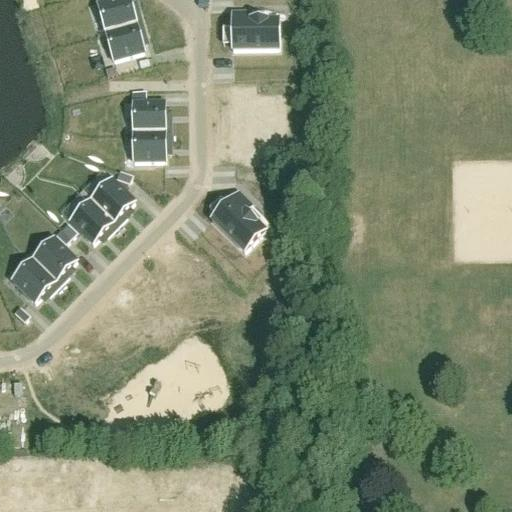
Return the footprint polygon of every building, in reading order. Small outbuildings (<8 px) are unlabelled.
[(97,0),(116,65),(147,56),(131,0),(97,0)] [(281,19),(233,19),(233,58),(281,58),(281,19)] [(170,167),(168,103),(129,104),(131,168),(170,167)] [(95,253),(140,208),(116,185),(72,230),(95,253)] [(241,200),(213,228),(246,261),(273,233),(241,200)] [(38,312),(83,267),(59,243),(14,288),(38,312)] [(0,511),(217,511),(218,511),(208,511),(88,511),(87,478),(0,479),(0,511)]
